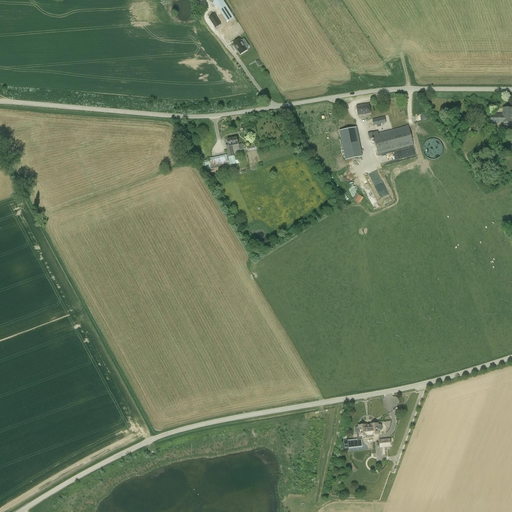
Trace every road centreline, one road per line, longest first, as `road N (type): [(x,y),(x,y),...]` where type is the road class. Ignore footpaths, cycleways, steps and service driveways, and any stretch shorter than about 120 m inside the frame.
road 1 (tertiary): [(17,511),(155,437),(511,358)]
road 2 (unclassified): [(511,89),(376,90),(192,117),(0,101)]
